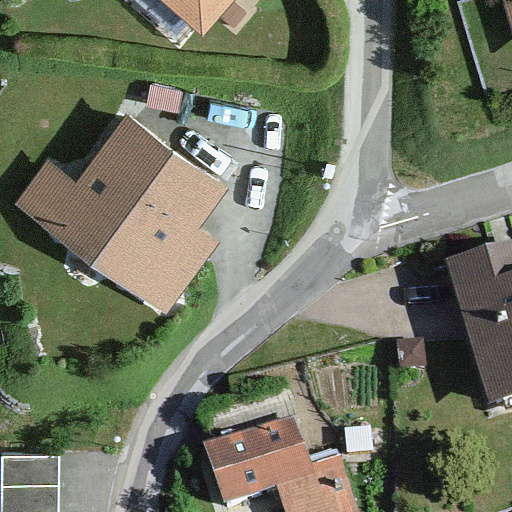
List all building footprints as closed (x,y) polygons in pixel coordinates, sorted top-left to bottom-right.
[(224,0),(166,0),(199,28),(224,0)] [(511,0),(499,0),(511,44),(511,0)] [(225,186),(124,113),(74,181),(45,160),(13,204),(165,313),(218,240),(197,225),(225,186)] [(511,253),(443,273),(484,414),(511,406),(511,253)] [(311,468),(295,422),(201,454),(221,511),(231,511),(276,497),(281,511),(358,511),(339,458),(311,468)] [(59,511),(61,454),(1,452),(0,482),(0,511),(59,511)]
